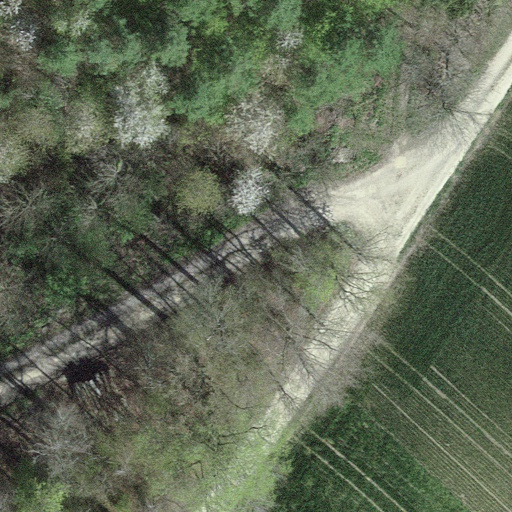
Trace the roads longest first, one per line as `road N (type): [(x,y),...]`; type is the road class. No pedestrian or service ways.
road 1 (track): [(400,194),(253,226),(0,371)]
road 2 (track): [(218,511),(400,194)]
road 3 (track): [(511,23),(400,194)]
road 4 (track): [(412,0),(400,194)]
